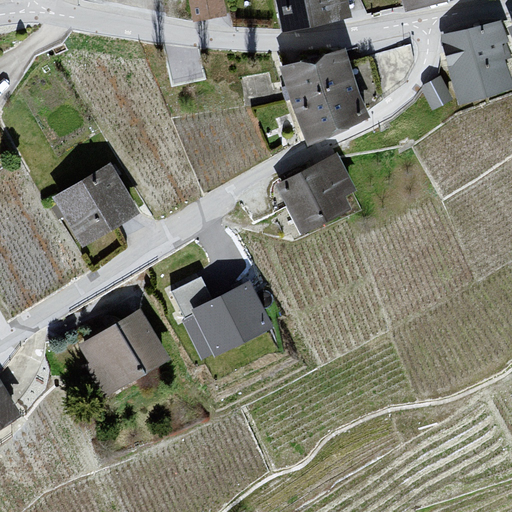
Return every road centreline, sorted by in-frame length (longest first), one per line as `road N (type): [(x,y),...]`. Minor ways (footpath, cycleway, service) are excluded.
road 1 (residential): [(425,20),(421,73),(401,96),(0,341)]
road 2 (residential): [(34,7),(254,40),(425,20)]
